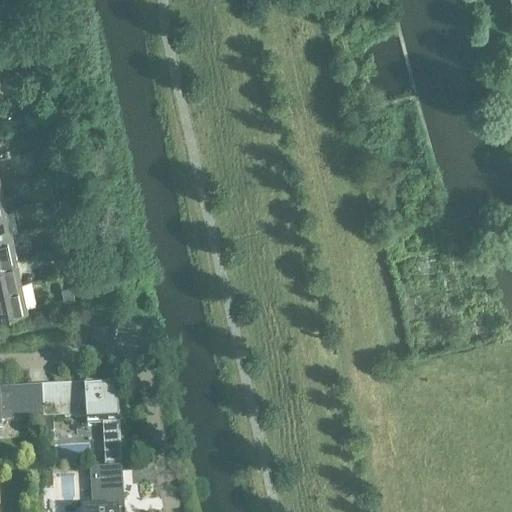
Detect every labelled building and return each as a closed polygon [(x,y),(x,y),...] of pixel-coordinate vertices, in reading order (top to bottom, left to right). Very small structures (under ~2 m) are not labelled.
[(24,61),(21,48),(11,51),(13,63),(24,61)] [(22,101),(32,99),(29,87),(19,89),(22,101)] [(24,113),(34,111),(32,99),(22,101),(24,113)] [(32,151),(43,148),(40,136),(29,139),(32,151)] [(35,162),(45,160),(43,148),(32,151),(35,162)] [(43,200),(53,198),(51,186),(40,188),(43,200)] [(45,212),(56,210),(53,198),(43,200),(45,212)] [(6,208),(0,209),(0,235),(12,233),(6,208)] [(12,233),(0,235),(0,261),(17,258),(12,233)] [(51,238),(53,250),(64,248),(61,235),(51,238)] [(64,248),(53,250),(56,261),(66,259),(64,248)] [(17,258),(0,261),(0,287),(22,282),(17,258)] [(22,282),(0,287),(0,313),(28,308),(22,282)] [(61,288),(64,300),(74,298),(72,285),(61,288)] [(119,385),(43,389),(45,421),(89,419),(90,426),(105,426),(107,465),(104,465),(104,469),(121,468),(121,464),(123,464),(119,385)] [(2,423),(45,421),(43,389),(0,391),(0,431),(3,431),(2,423)] [(121,468),(104,469),(91,470),(92,511),(125,511),(123,468),(121,468)]
